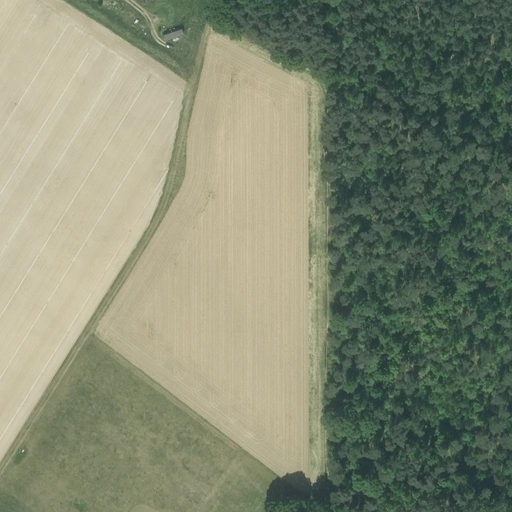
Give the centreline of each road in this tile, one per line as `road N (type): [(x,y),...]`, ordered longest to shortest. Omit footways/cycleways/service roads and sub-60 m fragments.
road 1 (track): [(214,16),(158,218),(0,475)]
road 2 (track): [(327,74),(331,485)]
road 3 (track): [(511,71),(327,74)]
road 4 (track): [(214,16),(327,74)]
